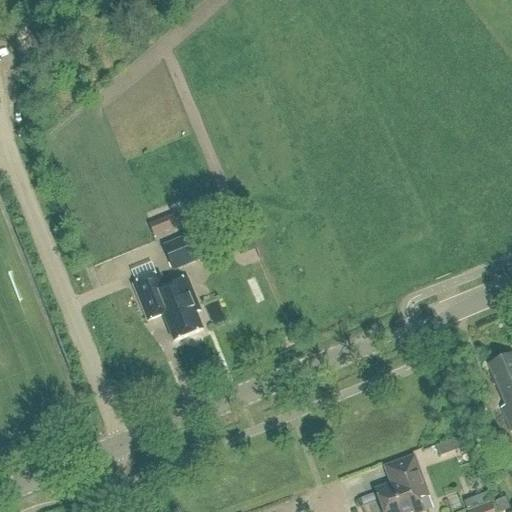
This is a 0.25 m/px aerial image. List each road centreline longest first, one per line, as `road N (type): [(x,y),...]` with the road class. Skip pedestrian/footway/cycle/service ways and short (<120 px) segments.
road 1 (tertiary): [(122,445),(511,287)]
road 2 (unclassified): [(122,445),(0,127)]
